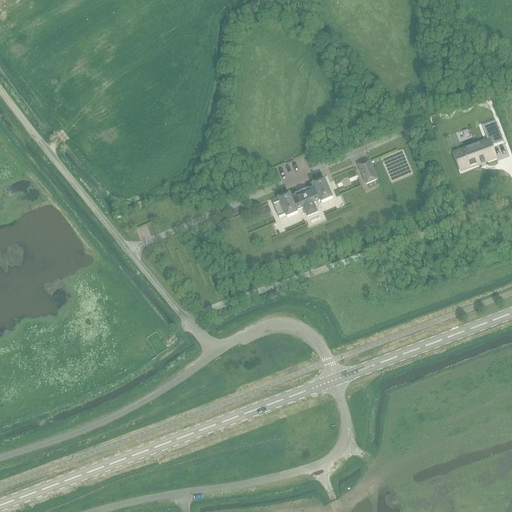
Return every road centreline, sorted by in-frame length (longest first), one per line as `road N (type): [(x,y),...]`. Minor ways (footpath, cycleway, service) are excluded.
road 1 (secondary): [(0,505),(334,379)]
road 2 (unclassified): [(215,351),(0,87)]
road 3 (unclassified): [(103,511),(330,463),(345,442),(334,379)]
road 4 (unclassified): [(215,351),(106,422),(0,460)]
road 5 (secondary): [(334,379),(511,313)]
road 6 (unclassified): [(334,379),(312,333),(296,325),(278,322),(215,351)]
